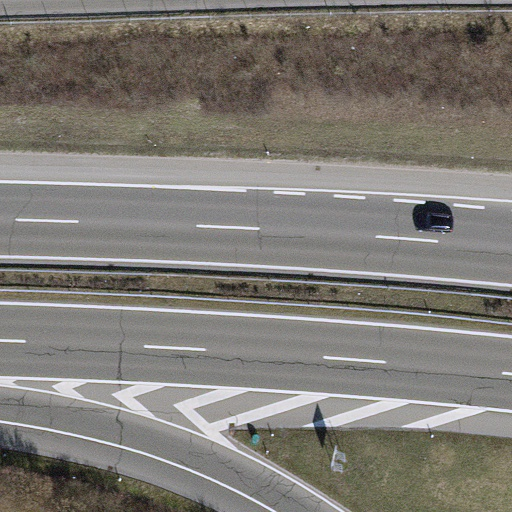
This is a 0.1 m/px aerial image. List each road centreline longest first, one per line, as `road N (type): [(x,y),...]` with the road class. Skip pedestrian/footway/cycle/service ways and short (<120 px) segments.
road 1 (motorway): [(0,342),(511,376)]
road 2 (motorway): [(511,245),(0,216)]
road 3 (motorway): [(0,394),(172,448),(302,511)]
